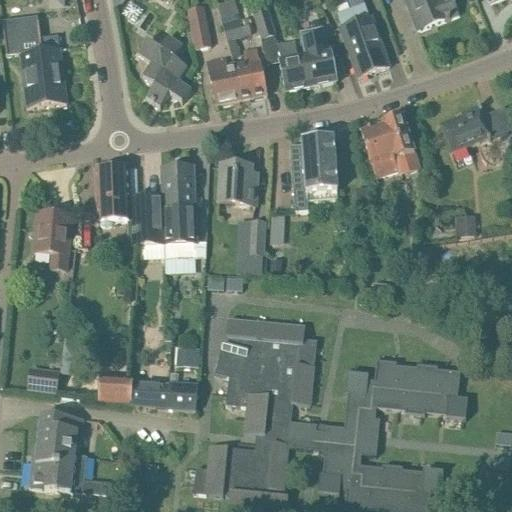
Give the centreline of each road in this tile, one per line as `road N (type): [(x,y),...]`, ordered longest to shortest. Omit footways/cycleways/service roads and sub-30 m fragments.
road 1 (residential): [(122,146),(372,109),(511,58)]
road 2 (unknown): [(195,419),(0,408)]
road 3 (residential): [(0,333),(14,164)]
road 4 (residential): [(122,146),(92,0)]
